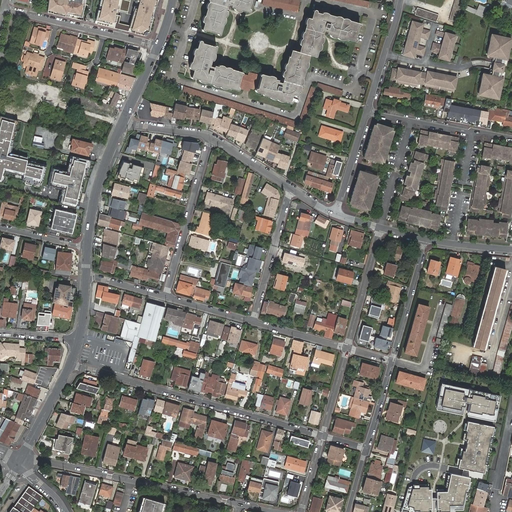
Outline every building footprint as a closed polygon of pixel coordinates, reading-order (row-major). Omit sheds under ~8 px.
[(48,0),(48,9),(53,10),(52,13),(64,16),(65,14),(82,17),(85,5),(85,0),(48,0)] [(109,24),(108,27),(117,29),(118,23),(120,15),(117,14),(120,0),(100,0),(99,5),(102,6),(101,11),(98,10),(96,21),(109,24)] [(136,0),(130,26),(128,32),(141,35),(149,30),(154,11),(151,11),(152,5),(155,6),(157,0),(136,0)] [(210,0),(210,2),(208,9),(224,14),(225,11),(227,5),(230,6),(230,7),(233,8),(240,10),(241,9),(247,11),(248,9),(250,0),(210,0)] [(292,0),(262,0),(261,6),(296,13),(299,1),(292,0)] [(369,3),(355,0),(327,0),(368,9),(369,3)] [(454,0),(449,19),(456,21),(461,0),(454,0)] [(511,0),(503,0),(500,7),(504,9),(506,4),(511,6),(511,0)] [(414,14),(436,22),(438,15),(416,8),(414,14)] [(485,11),(478,8),(476,14),(483,17),(485,11)] [(224,14),(208,9),(207,12),(204,22),(205,23),(204,29),(217,33),(218,33),(224,14)] [(310,18),(305,35),(322,40),(323,37),(324,31),(328,32),(327,34),(338,37),(347,40),(348,38),(354,40),(355,38),(358,26),(358,25),(353,23),(328,16),(321,14),(317,13),(315,12),(313,19),(311,19),(310,18)] [(417,46),(419,37),(427,39),(429,31),(421,29),(422,25),(411,21),(402,55),(413,58),(414,54),(423,56),(425,48),(417,46)] [(130,26),(118,23),(117,29),(128,32),(130,26)] [(46,32),(35,29),(31,42),(42,45),(44,38),(48,39),(50,32),(46,30),(46,32)] [(448,61),(456,35),(437,30),(435,35),(443,37),(441,45),(433,43),(431,51),(439,54),(437,58),(448,61)] [(64,51),(73,53),(74,53),(74,50),(77,40),(78,39),(70,37),(70,38),(66,37),(67,36),(62,34),(58,46),(65,48),(64,51)] [(498,99),(504,72),(502,72),(503,65),(505,65),(511,38),(491,34),(486,55),(495,57),(492,75),(482,73),(478,95),(498,99)] [(303,46),(301,52),(308,55),(310,55),(315,57),(317,50),(318,50),(322,40),(305,35),(304,38),(302,45),(303,46)] [(83,41),(77,40),(74,50),(78,52),(78,54),(87,57),(88,52),(91,53),(94,42),(88,40),(88,43),(87,44),(82,43),(83,41)] [(196,48),(195,50),(212,55),(212,53),(214,47),(213,46),(201,43),(199,42),(197,49),(196,48)] [(123,64),(124,62),(126,57),(127,51),(122,49),(122,50),(115,48),(115,50),(110,48),(107,60),(112,61),(112,60),(123,64)] [(130,58),(129,63),(132,64),(137,54),(136,52),(128,49),(127,51),(126,57),(130,58)] [(239,74),(239,73),(233,71),(217,66),(213,65),(212,66),(209,65),(212,55),(195,50),(192,62),(190,68),(191,69),(192,69),(190,76),(218,85),(228,88),(228,86),(235,88),(236,86),(239,74)] [(308,55),(301,52),(300,52),(294,50),(292,57),(290,56),(286,69),(284,78),(300,83),(308,55)] [(25,60),(24,63),(28,64),(28,66),(26,72),(29,73),(33,74),(36,75),(38,68),(39,66),(41,67),(44,57),(38,55),(38,57),(35,56),(36,54),(33,54),(27,52),(26,56),(25,60)] [(54,72),(51,80),(59,83),(65,63),(56,60),(52,71),(54,72)] [(129,63),(124,62),(121,71),(129,74),(132,64),(129,63)] [(77,70),(75,76),(72,86),(84,89),(85,84),(84,83),(85,79),(86,79),(88,73),(84,71),(86,67),(73,63),(72,68),(77,70)] [(456,77),(426,71),(426,74),(397,68),(397,70),(392,69),(390,79),(395,80),(395,79),(424,85),(424,83),(454,89),(456,77)] [(109,85),(117,87),(120,74),(100,69),(96,81),(109,85)] [(262,77),(262,76),(261,75),(248,71),(247,75),(239,73),(239,74),(236,86),(235,88),(249,92),(250,88),(258,90),(258,88),(262,77)] [(117,87),(122,88),(124,82),(125,76),(120,74),(117,87)] [(124,82),(122,88),(129,91),(130,91),(136,79),(125,76),(124,82)] [(300,83),(284,78),(282,83),(279,82),(279,80),(277,80),(269,78),(262,76),(262,77),(258,88),(258,90),(264,92),(264,94),(291,102),(293,95),(295,95),(296,96),(297,93),(297,92),(299,86),(300,85),(300,83)] [(317,89),(342,97),(343,91),(317,82),(315,88),(317,89)] [(44,91),(43,92),(47,93),(46,99),(54,101),(58,89),(45,86),(45,87),(37,84),(36,89),(44,91)] [(231,108),(235,110),(245,113),(248,114),(254,116),(265,119),(269,121),(275,122),(278,123),(287,126),(293,128),(294,128),(296,122),(185,86),(182,93),(198,98),(215,103),(218,104),(227,107),(231,108)] [(317,89),(315,88),(311,87),(299,121),(305,122),(307,115),(317,89)] [(399,92),(400,89),(389,87),(388,90),(384,89),(383,94),(401,98),(402,93),(399,92)] [(117,108),(120,95),(116,92),(111,106),(117,108)] [(439,105),(440,100),(435,99),(436,97),(425,94),(424,102),(439,105)] [(326,99),(323,108),(328,110),(326,116),(333,118),(336,109),(337,109),(347,112),(349,106),(339,102),(340,101),(334,99),(333,101),(326,99)] [(450,106),(451,100),(445,99),(444,106),(443,111),(448,113),(450,106)] [(424,102),(423,107),(438,111),(439,105),(424,102)] [(156,104),(155,103),(152,107),(153,110),(151,112),(152,116),(158,117),(159,116),(161,116),(164,115),(166,117),(172,119),(173,116),(173,114),(168,113),(169,108),(166,107),(165,107),(156,104)] [(184,119),(187,106),(176,103),(174,109),(173,114),(173,116),(184,119)] [(456,116),(457,107),(450,106),(447,118),(451,119),(452,115),(456,116)] [(199,119),(200,109),(188,107),(186,117),(199,119)] [(463,117),(465,108),(457,107),(455,119),(459,120),(460,117),(463,117)] [(14,119),(14,120),(18,121),(22,122),(22,121),(28,123),(30,114),(6,108),(4,116),(14,119)] [(470,122),(472,110),(465,108),(463,117),(467,118),(466,121),(470,122)] [(478,120),(480,111),(472,110),(470,122),(474,123),(475,119),(478,120)] [(488,112),(486,119),(496,121),(496,120),(501,121),(500,122),(503,123),(505,116),(505,114),(488,110),(488,112)] [(212,118),(213,114),(202,111),(199,121),(207,123),(207,122),(211,123),(212,118)] [(486,119),(488,112),(480,111),(478,120),(482,121),(481,124),(485,125),(486,119)] [(2,117),(0,115),(0,120),(0,121),(0,182),(3,184),(4,179),(2,179),(5,169),(10,170),(9,173),(14,174),(15,172),(20,173),(19,175),(23,176),(22,180),(29,182),(42,185),(47,165),(27,160),(27,159),(22,158),(23,156),(14,154),(14,155),(10,154),(10,152),(11,150),(9,150),(10,145),(12,146),(14,136),(13,135),(14,131),(15,131),(18,121),(14,120),(2,117)] [(230,124),(232,119),(223,116),(222,119),(218,118),(217,122),(216,122),(215,125),(214,127),(228,131),(230,126),(230,124)] [(511,126),(511,117),(505,116),(503,123),(503,125),(511,126)] [(392,128),(376,123),(374,129),(372,129),(368,144),(370,144),(368,150),(366,149),(364,157),(368,159),(369,157),(378,160),(378,162),(381,163),(383,157),(385,157),(392,135),(390,134),(392,128)] [(240,127),(230,124),(230,126),(228,131),(227,134),(236,137),(240,127)] [(286,129),(283,137),(296,141),(299,134),(292,131),(293,128),(287,126),(286,129)] [(248,131),(240,127),(236,137),(235,138),(240,140),(239,141),(243,143),(248,131)] [(321,127),(318,136),(338,143),(342,134),(321,127)] [(251,128),(247,136),(249,137),(248,139),(247,139),(244,144),(254,148),(259,135),(253,132),(254,129),(251,128)] [(439,134),(421,130),(420,136),(422,137),(421,139),(420,139),(419,144),(427,146),(427,144),(448,148),(448,150),(456,152),(459,138),(443,134),(443,139),(438,138),(439,134)] [(148,150),(150,142),(147,141),(148,137),(140,135),(139,141),(137,147),(148,150)] [(42,138),(34,136),(32,147),(43,149),(44,144),(41,143),(42,138)] [(159,151),(162,140),(155,138),(154,143),(150,142),(148,150),(152,151),(151,155),(157,156),(159,151)] [(265,156),(271,142),(262,138),(256,153),(264,157),(265,156)] [(88,148),(89,144),(72,139),(71,144),(73,145),(71,150),(88,155),(89,149),(88,148)] [(137,147),(139,141),(132,139),(131,139),(128,147),(127,147),(125,152),(130,153),(131,148),(136,149),(137,147)] [(170,154),(173,140),(168,139),(167,142),(162,140),(159,151),(170,154)] [(197,150),(198,146),(197,143),(183,141),(181,149),(183,149),(194,152),(195,149),(197,150)] [(269,157),(269,159),(273,161),(276,152),(279,145),(271,142),(265,156),(269,157)] [(501,146),(485,143),(484,149),(486,149),(485,152),(484,151),(483,157),(491,159),(491,157),(510,161),(509,162),(511,162),(511,147),(506,147),(505,151),(500,150),(501,146)] [(190,163),(194,152),(183,149),(181,154),(182,155),(180,160),(190,163)] [(284,170),(289,157),(276,152),(273,161),(273,162),(278,164),(277,168),(284,170)] [(311,166),(321,170),(326,157),(311,152),(308,161),(313,162),(311,166)] [(428,156),(414,152),(413,156),(414,156),(413,161),(414,161),(413,164),(410,163),(408,171),(411,172),(409,177),(406,176),(404,184),(407,185),(406,187),(405,187),(403,192),(402,191),(399,199),(407,202),(408,198),(414,200),(415,196),(414,195),(425,159),(426,160),(428,156)] [(89,168),(91,161),(72,156),(70,163),(69,162),(67,171),(62,170),(59,170),(59,168),(55,167),(53,172),(51,171),(48,186),(62,190),(60,195),(62,195),(61,200),(60,204),(78,208),(79,204),(88,168),(89,168)] [(213,167),(211,174),(212,175),(211,178),(220,181),(221,177),(224,178),(225,172),(224,172),(227,162),(218,159),(215,168),(213,167)] [(456,162),(442,159),(441,163),(443,163),(441,173),(440,173),(438,180),(440,181),(438,190),(436,190),(435,197),(437,198),(436,204),(439,204),(438,208),(446,210),(447,206),(445,205),(446,200),(448,200),(450,192),(448,192),(450,182),(452,183),(453,175),(451,175),(453,165),(455,166),(456,162)] [(187,174),(191,163),(180,160),(176,171),(187,174)] [(141,166),(122,161),(119,169),(116,177),(132,181),(133,178),(138,180),(141,166)] [(336,178),(340,164),(335,163),(333,168),(329,166),(325,179),(327,179),(334,181),(335,178),(336,178)] [(488,179),(490,167),(481,165),(480,168),(478,168),(477,172),(478,172),(477,177),(476,176),(474,184),(476,184),(474,194),(473,193),(471,201),(472,201),(471,206),(470,206),(469,210),(477,212),(478,208),(482,208),(483,204),(485,204),(486,196),(485,196),(487,186),(488,187),(490,179),(488,179)] [(503,217),(511,218),(511,214),(511,209),(511,171),(508,170),(505,182),(504,182),(502,190),(504,190),(502,199),(501,199),(499,207),(501,207),(500,212),(504,213),(503,217)] [(175,175),(171,186),(180,189),(184,174),(176,171),(175,175)] [(364,173),(359,171),(357,180),(358,180),(357,186),(355,185),(350,200),(352,201),(350,207),(366,211),(368,205),(370,206),(377,183),(375,183),(377,177),(373,176),(373,177),(363,174),(364,173)] [(242,196),(247,198),(253,174),(248,173),(242,196)] [(309,186),(319,189),(323,178),(318,177),(317,180),(316,179),(306,176),(304,184),(309,186)] [(327,179),(325,179),(323,178),(319,189),(330,192),(332,184),(326,182),(327,179)] [(114,183),(111,197),(116,198),(116,196),(121,198),(122,196),(126,197),(129,187),(124,186),(124,185),(120,183),(120,185),(114,183)] [(147,190),(146,195),(152,197),(155,189),(164,192),(179,197),(181,192),(179,191),(171,189),(149,183),(147,190)] [(278,190),(267,184),(262,193),(268,196),(264,215),(273,217),(279,195),(278,190)] [(230,213),(233,200),(207,192),(204,203),(220,208),(220,210),(230,213)] [(139,193),(137,201),(143,202),(145,194),(139,193)] [(114,200),(111,210),(124,213),(127,203),(114,200)] [(7,202),(2,201),(0,209),(0,215),(4,216),(4,217),(8,218),(13,219),(13,217),(16,217),(19,207),(7,204),(7,202)] [(410,208),(402,206),(400,213),(402,213),(402,215),(400,215),(399,220),(416,224),(417,220),(423,221),(422,226),(437,229),(441,216),(433,214),(426,213),(427,211),(416,208),(416,210),(410,209),(410,208)] [(239,209),(237,218),(242,220),(245,211),(239,209)] [(30,210),(27,222),(38,225),(41,212),(30,210)] [(53,211),(50,231),(61,233),(73,236),(76,218),(73,218),(74,215),(53,211)] [(210,234),(216,215),(204,211),(199,227),(197,227),(195,232),(205,235),(205,233),(210,234)] [(141,214),(138,224),(148,227),(148,229),(152,231),(153,228),(167,232),(177,235),(180,223),(141,212),(141,214)] [(107,226),(106,229),(110,230),(111,228),(117,229),(119,226),(120,227),(121,224),(119,224),(120,221),(109,218),(110,216),(99,213),(97,224),(107,226)] [(301,213),(295,233),(306,236),(311,221),(307,219),(308,215),(301,213)] [(257,220),(255,229),(268,233),(272,221),(256,216),(255,219),(257,220)] [(467,228),(467,233),(506,237),(506,232),(504,232),(505,230),(507,230),(507,223),(499,222),(499,224),(488,222),(489,220),(483,219),(483,221),(476,220),(477,219),(468,219),(468,225),(470,226),(469,228),(467,228)] [(332,227),(329,239),(331,239),(330,244),(337,246),(338,241),(340,242),(343,230),(332,227)] [(119,232),(104,228),(102,243),(116,247),(117,247),(119,232)] [(351,230),(348,244),(360,247),(363,234),(351,230)] [(174,247),(177,235),(167,232),(165,239),(168,240),(166,245),(174,247)] [(303,236),(293,233),(290,245),(300,247),(303,236)] [(194,235),(191,246),(206,250),(208,241),(196,237),(196,236),(194,235)] [(11,241),(11,240),(3,238),(0,248),(12,251),(14,242),(11,241)] [(169,246),(155,242),(155,246),(152,245),(150,251),(153,252),(151,260),(148,259),(146,265),(149,266),(148,269),(148,270),(159,273),(161,273),(163,265),(162,265),(165,254),(166,254),(169,246)] [(29,246),(29,244),(25,243),(22,256),(32,259),(35,247),(29,246)] [(113,259),(116,247),(102,243),(101,256),(113,259)] [(259,259),(262,247),(250,244),(246,256),(250,257),(259,259)] [(397,246),(394,257),(399,259),(402,248),(397,246)] [(54,259),(56,249),(45,247),(43,257),(54,259)] [(58,252),(55,271),(69,273),(71,254),(58,252)] [(283,252),(280,261),(287,263),(288,260),(303,265),(305,258),(283,252)] [(112,263),(113,259),(104,257),(100,269),(110,272),(111,271),(113,272),(116,264),(112,263)] [(259,268),(261,260),(259,259),(250,257),(248,263),(246,263),(245,268),(255,271),(256,268),(259,268)] [(454,263),(449,262),(446,273),(457,276),(461,260),(455,258),(454,263)] [(436,275),(439,265),(439,262),(430,259),(427,272),(436,275)] [(223,262),(216,285),(217,286),(224,287),(226,279),(230,264),(228,264),(223,262)] [(387,262),(384,273),(392,276),(396,265),(387,262)] [(473,266),(473,264),(468,263),(466,262),(463,270),(465,270),(467,264),(468,264),(473,266)] [(127,264),(125,269),(129,270),(130,268),(132,268),(130,275),(146,280),(148,275),(151,276),(151,278),(157,279),(159,273),(148,270),(148,269),(127,264)] [(475,278),(478,266),(473,264),(473,266),(468,264),(467,264),(465,270),(463,270),(462,274),(462,275),(462,277),(463,277),(463,278),(463,279),(463,280),(464,281),(465,281),(466,281),(466,282),(467,281),(468,281),(469,280),(469,279),(470,278),(474,279),(475,278)] [(486,303),(485,306),(484,310),(482,309),(480,318),(481,319),(480,322),(479,326),(478,326),(475,334),(477,335),(476,338),(475,341),(473,341),(472,346),(482,349),(484,342),(486,343),(486,340),(485,339),(487,333),(488,326),(490,327),(491,324),(489,323),(491,317),(493,310),(495,311),(496,308),(494,307),(496,300),(498,294),(499,294),(500,292),(498,292),(500,285),(502,278),(504,278),(505,276),(503,275),(505,268),(495,266),(493,270),(495,271),(494,274),(493,278),(491,277),(489,286),(490,287),(489,290),(488,294),(487,293),(484,303),(486,303)] [(251,286),(255,271),(245,268),(241,267),(240,272),(243,273),(241,279),(240,278),(239,283),(251,286)] [(339,268),(336,279),(350,283),(353,272),(339,268)] [(276,281),(274,288),(285,291),(289,277),(277,273),(275,280),(276,281)] [(176,291),(192,295),(193,292),(194,289),(197,280),(180,275),(176,291)] [(390,286),(386,299),(396,302),(401,284),(388,280),(387,284),(390,286)] [(250,295),(250,292),(252,288),(235,283),(233,292),(249,296),(250,295)] [(56,288),(53,302),(60,304),(72,307),(76,288),(71,287),(71,286),(60,284),(59,288),(56,288)] [(99,286),(97,296),(110,299),(111,294),(106,293),(107,288),(99,286)] [(194,289),(193,292),(195,293),(193,297),(203,300),(204,297),(208,298),(209,293),(194,289)] [(129,307),(131,307),(133,297),(125,295),(123,303),(129,305),(129,307)] [(461,296),(460,296),(459,296),(458,296),(457,297),(456,298),(451,315),(459,317),(463,300),(463,299),(463,298),(462,297),(461,296)] [(133,297),(131,307),(132,308),(133,306),(139,308),(142,300),(133,297)] [(264,301),(261,313),(265,314),(266,312),(275,314),(277,305),(264,301)] [(372,301),(368,316),(378,318),(382,304),(372,301)] [(387,301),(385,307),(396,310),(398,306),(397,306),(397,304),(387,301)] [(492,378),(498,379),(500,371),(503,357),(510,331),(511,321),(511,301),(496,359),(492,378)] [(155,341),(165,307),(146,302),(142,317),(140,324),(136,341),(138,342),(139,337),(146,338),(155,341)] [(295,305),(294,311),(303,313),(305,304),(299,302),(298,305),(295,305)] [(417,306),(411,326),(412,326),(410,333),(409,332),(405,348),(406,348),(405,352),(414,354),(415,351),(416,351),(421,332),(420,332),(422,325),(423,325),(428,310),(427,309),(428,306),(419,303),(418,307),(417,306)] [(34,321),(36,306),(24,304),(22,319),(34,321)] [(60,304),(60,305),(55,304),(52,315),(70,320),(73,308),(72,307),(60,304)] [(444,307),(436,336),(442,338),(450,308),(444,307)] [(182,326),(186,313),(182,312),(181,312),(176,311),(177,310),(176,310),(168,308),(165,319),(174,321),(173,323),(182,326)] [(38,314),(37,324),(49,326),(51,311),(45,310),(44,315),(38,314)] [(199,324),(201,319),(190,316),(191,314),(186,313),(182,326),(192,329),(194,322),(199,324)] [(116,333),(120,318),(118,317),(114,316),(108,315),(106,314),(102,329),(116,333)] [(316,321),(314,326),(326,329),(324,336),(331,337),(334,327),(334,326),(336,319),(326,317),(324,323),(316,321)] [(338,317),(334,331),(343,334),(344,329),(343,328),(346,320),(338,317)] [(127,362),(132,364),(138,342),(136,341),(140,324),(137,323),(125,320),(120,337),(115,336),(115,338),(125,341),(125,342),(128,348),(131,348),(127,362)] [(213,324),(210,323),(207,332),(215,334),(215,332),(221,333),(223,325),(214,322),(213,324)] [(368,341),(372,327),(363,324),(359,338),(368,341)] [(389,337),(392,327),(382,325),(379,338),(386,340),(387,336),(389,337)] [(231,328),(225,326),(222,334),(221,339),(227,340),(229,336),(231,328)] [(232,327),(228,341),(236,344),(239,335),(240,336),(241,331),(235,329),(235,328),(232,327)] [(386,350),(387,344),(385,343),(386,340),(376,337),(374,346),(386,350)] [(274,338),(271,349),(277,351),(276,353),(281,355),(285,342),(274,338)] [(299,358),(300,356),(301,351),(303,343),(294,340),(291,349),(294,349),(289,369),(296,371),(297,366),(305,369),(308,358),(302,356),(301,359),(299,358)] [(178,341),(176,346),(185,348),(188,348),(188,349),(197,352),(199,345),(190,342),(189,343),(186,342),(186,344),(178,341)] [(245,341),(242,351),(255,354),(257,345),(245,341)] [(0,360),(1,361),(1,358),(4,357),(17,358),(16,360),(21,360),(21,365),(25,365),(25,361),(26,348),(19,347),(20,344),(0,342),(0,360)] [(49,352),(49,358),(45,357),(45,360),(48,361),(48,365),(52,365),(53,361),(59,362),(60,349),(45,348),(45,351),(49,352)] [(315,350),(312,362),(320,364),(320,362),(330,365),(333,355),(315,350)] [(263,354),(259,370),(264,371),(268,360),(265,359),(266,355),(263,354)] [(143,360),(139,374),(149,377),(152,368),(153,368),(154,363),(143,360)] [(251,368),(258,370),(260,362),(254,361),(251,368)] [(479,369),(477,375),(483,376),(486,364),(473,361),(471,367),(479,369)] [(362,370),(361,374),(376,379),(379,368),(362,363),(361,369),(362,370)] [(268,365),(266,372),(281,376),(283,370),(268,365)] [(46,369),(43,377),(53,380),(56,372),(46,369)] [(21,380),(23,380),(32,384),(36,374),(25,370),(21,380)] [(179,371),(176,383),(186,386),(189,376),(181,374),(182,371),(179,371)] [(256,375),(253,388),(258,390),(263,372),(258,371),(256,375)] [(402,373),(403,372),(399,371),(395,381),(421,389),(424,378),(420,377),(420,378),(416,377),(416,376),(406,373),(406,374),(402,373)] [(191,375),(188,388),(193,390),(194,387),(200,389),(204,377),(205,373),(200,372),(198,377),(191,375)] [(276,381),(280,382),(282,377),(270,373),(269,376),(277,378),(276,381)] [(212,392),(216,381),(217,376),(213,374),(212,377),(208,376),(207,378),(204,377),(200,389),(200,390),(204,391),(205,390),(208,391),(212,392)] [(82,383),(82,385),(94,388),(94,387),(96,382),(84,379),(82,383)] [(212,392),(212,395),(218,397),(219,393),(223,394),(226,384),(223,383),(224,380),(219,379),(218,382),(216,381),(212,392)] [(82,383),(80,382),(77,388),(96,394),(99,388),(94,387),(94,388),(82,385),(82,383)] [(228,383),(226,390),(227,390),(226,396),(236,399),(237,395),(240,396),(240,395),(245,396),(247,391),(235,388),(233,387),(234,384),(233,384),(228,383)] [(499,395),(442,383),(437,409),(462,414),(465,402),(467,402),(470,403),(467,415),(494,420),(499,395)] [(25,395),(36,400),(40,390),(28,386),(25,395)] [(357,386),(354,397),(358,398),(360,392),(363,393),(362,395),(364,395),(363,400),(369,401),(370,402),(371,397),(367,396),(369,389),(368,389),(365,388),(364,388),(362,387),(358,386),(357,386)] [(329,390),(318,387),(317,391),(322,393),(322,394),(327,396),(329,390)] [(312,390),(303,388),(299,402),(308,405),(312,390)] [(77,403),(88,406),(92,407),(94,398),(79,394),(77,403)] [(31,415),(36,400),(25,395),(16,417),(23,420),(26,413),(31,415)] [(103,407),(100,416),(98,422),(108,425),(109,421),(105,420),(108,411),(109,411),(114,397),(108,395),(104,407),(103,407)] [(264,395),(261,406),(270,409),(273,400),(267,398),(268,396),(264,395)] [(122,396),(119,406),(134,410),(137,400),(122,396)] [(150,416),(154,400),(146,397),(146,399),(143,398),(138,413),(143,415),(144,414),(150,416)] [(280,397),(275,411),(286,414),(290,400),(280,397)] [(358,398),(354,397),(350,416),(351,416),(356,417),(359,418),(361,411),(366,413),(369,401),(363,400),(358,398)] [(162,412),(166,402),(158,399),(155,410),(162,412)] [(398,412),(399,413),(401,405),(404,406),(406,401),(398,399),(397,403),(390,401),(385,418),(396,420),(398,412)] [(170,403),(166,401),(166,402),(162,412),(177,417),(180,405),(172,403),(171,404),(170,404),(170,403)] [(77,403),(73,402),(72,406),(75,407),(74,412),(86,415),(88,406),(77,403)] [(312,407),(308,421),(317,424),(320,413),(316,412),(317,408),(312,407)] [(190,423),(191,423),(191,422),(194,414),(194,411),(184,408),(181,419),(186,421),(186,422),(188,423),(187,426),(189,427),(190,423)] [(74,419),(74,416),(63,413),(58,426),(62,427),(66,417),(74,419)] [(195,437),(202,439),(207,421),(208,418),(194,414),(191,422),(200,425),(200,426),(198,426),(195,437)] [(72,424),(74,419),(66,417),(62,427),(66,429),(68,423),(72,424)] [(337,418),(333,430),(343,433),(343,432),(349,433),(351,426),(352,422),(337,418)] [(16,432),(20,425),(10,420),(7,427),(16,432)] [(212,420),(208,434),(224,439),(227,424),(212,420)] [(494,426),(467,420),(465,430),(467,430),(465,438),(467,439),(466,446),(465,451),(463,451),(461,459),(460,459),(458,468),(484,474),(485,464),(484,464),(488,446),(490,435),(492,435),(494,426)] [(227,449),(232,450),(235,451),(238,439),(236,438),(236,435),(242,436),(243,435),(247,436),(250,426),(245,424),(246,424),(235,421),(227,449)] [(114,434),(116,428),(109,426),(107,432),(114,434)] [(0,440),(4,442),(9,444),(11,440),(12,441),(14,437),(14,436),(16,432),(7,427),(0,438),(0,440)] [(283,430),(278,428),(275,438),(281,440),(283,430)] [(262,430),(257,448),(266,451),(272,433),(262,430)] [(56,439),(54,448),(64,451),(64,452),(69,453),(73,437),(58,434),(57,439),(56,439)] [(86,434),(81,452),(94,455),(98,437),(86,434)] [(381,434),(377,448),(389,451),(393,437),(381,434)] [(289,443),(307,448),(309,440),(291,435),(289,443)] [(276,440),(274,446),(275,446),(275,449),(282,451),(284,442),(276,440)] [(433,453),(435,443),(425,440),(422,451),(433,453)] [(121,446),(108,442),(103,459),(116,463),(121,446)] [(185,445),(176,442),(174,449),(197,455),(198,454),(199,449),(199,448),(185,445)] [(167,449),(171,450),(172,445),(164,443),(163,446),(161,446),(158,459),(164,460),(167,449)] [(124,454),(132,457),(135,447),(126,444),(124,454)] [(135,447),(132,457),(143,460),(147,448),(136,445),(135,447)] [(330,445),(328,456),(339,459),(342,448),(330,445)] [(210,457),(211,452),(199,449),(198,454),(210,457)] [(261,464),(267,466),(269,459),(269,458),(263,456),(261,464)] [(294,458),(291,467),(299,469),(299,471),(303,472),(306,462),(294,458)] [(267,466),(275,468),(276,463),(274,462),(275,461),(271,459),(269,459),(267,466)] [(371,462),(368,472),(380,475),(383,466),(380,465),(381,461),(375,459),(374,463),(371,462)] [(247,467),(253,469),(255,463),(250,461),(248,460),(248,462),(244,461),(244,464),(243,464),(241,469),(246,470),(247,467)] [(207,476),(205,483),(211,485),(216,463),(208,461),(207,467),(200,466),(199,474),(204,475),(207,476)] [(222,469),(219,478),(233,482),(235,477),(232,476),(232,474),(233,474),(234,472),(233,472),(235,465),(227,462),(225,470),(222,469)] [(177,463),(175,474),(186,477),(186,479),(190,480),(193,466),(177,463)] [(65,493),(75,495),(80,478),(58,473),(57,476),(62,477),(60,486),(67,487),(65,493)] [(447,511),(447,506),(462,506),(468,478),(449,474),(445,492),(435,492),(436,506),(438,506),(438,511),(447,511)] [(511,480),(505,478),(501,494),(511,497),(511,494),(511,475),(511,476),(511,480)] [(381,481),(367,477),(363,490),(378,494),(381,481)] [(327,480),(326,486),(346,491),(349,483),(336,479),(335,482),(327,480)] [(248,490),(259,493),(262,484),(250,481),(248,490)] [(296,496),(300,483),(291,481),(287,494),(296,496)] [(489,484),(479,481),(478,487),(477,489),(486,492),(489,484)] [(84,482),(79,502),(90,505),(96,485),(84,482)] [(267,483),(262,500),(267,502),(267,500),(269,501),(270,501),(271,501),(272,501),(273,500),(274,500),(274,499),(278,486),(267,483)] [(112,487),(102,484),(99,493),(110,496),(111,492),(110,492),(112,487)] [(30,511),(36,505),(43,495),(29,485),(14,506),(13,505),(8,511),(30,511)] [(405,509),(408,510),(408,511),(428,511),(428,508),(431,508),(431,489),(428,489),(428,486),(418,486),(419,488),(410,488),(408,488),(402,508),(405,509)] [(113,502),(113,503),(120,505),(124,489),(118,487),(116,493),(113,502)] [(325,489),(322,489),(321,490),(316,489),(314,495),(323,497),(325,489)] [(482,506),(486,492),(477,489),(474,499),(473,504),(477,505),(482,506)] [(387,493),(381,511),(392,511),(397,496),(387,493)] [(330,496),(326,509),(327,509),(327,510),(327,511),(330,511),(332,511),(333,511),(333,509),(340,511),(343,499),(330,496)] [(159,511),(162,502),(144,497),(140,511),(159,511)] [(314,497),(310,511),(312,511),(318,511),(323,499),(314,497)]
